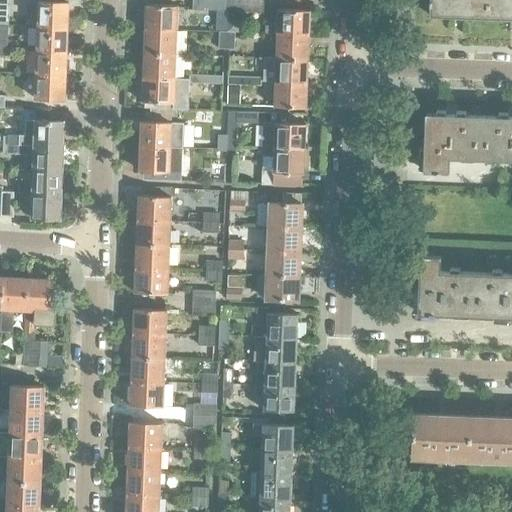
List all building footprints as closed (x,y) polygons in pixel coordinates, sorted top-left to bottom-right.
[(193,0),(194,10),(229,11),(229,0),(193,0)] [(253,0),(229,0),(229,11),(264,13),(265,0),(253,0)] [(488,16),(488,0),(431,0),(431,14),(488,16)] [(511,17),(511,0),(488,0),(488,16),(511,17)] [(37,26),(68,27),(69,2),(39,1),(37,26)] [(146,4),(145,29),(177,30),(178,5),(146,4)] [(266,32),(278,33),(310,34),(311,10),(279,9),(278,21),(267,26),(266,26),(266,32)] [(9,25),(0,24),(0,38),(8,39),(9,25)] [(37,50),(67,51),(68,27),(37,26),(37,50)] [(144,52),(176,54),(177,30),(145,29),(144,52)] [(226,49),(227,32),(219,31),(218,48),(226,49)] [(235,32),(227,32),(226,49),(234,49),(235,32)] [(277,57),(309,58),(310,34),(278,33),(277,57)] [(36,74),(66,75),(67,51),(37,50),(36,74)] [(143,76),(175,78),(176,54),(144,52),(143,76)] [(276,81),(308,82),(309,58),(277,57),(276,81)] [(35,98),(66,99),(66,75),(36,74),(35,98)] [(151,108),(176,109),(188,109),(189,83),(206,83),(207,75),(189,74),(189,79),(175,78),(143,76),(141,101),(151,102),(151,108)] [(223,76),(207,75),(206,83),(223,84),(223,76)] [(241,84),(244,84),(245,76),(228,76),(227,84),(241,84)] [(245,76),(244,84),(261,85),(262,77),(245,76)] [(275,107),(307,108),(308,82),(276,81),(275,107)] [(227,84),(227,103),(240,103),(241,84),(227,84)] [(140,144),(171,146),(172,122),(176,122),(176,109),(151,108),(150,121),(141,121),(140,144)] [(227,149),(236,149),(237,123),(258,123),(258,111),(229,110),(228,134),(227,149)] [(451,157),(485,158),(487,115),(428,112),(425,169),(450,170),(451,157)] [(485,158),(511,159),(511,115),(487,115),(485,158)] [(34,146),(66,147),(67,122),(35,121),(34,146)] [(263,146),(275,146),(306,147),(307,123),(264,121),(263,146)] [(7,145),(19,145),(20,135),(7,134),(7,145)] [(217,134),(217,149),(227,149),(228,134),(217,134)] [(170,170),(171,146),(140,144),(139,170),(150,170),(150,179),(182,181),(183,171),(170,170)] [(33,169),(65,170),(66,147),(34,146),(19,145),(7,145),(7,152),(34,154),(33,169)] [(310,148),(306,148),(306,147),(275,146),(275,166),(266,166),(265,181),(288,182),(289,172),(305,172),(305,170),(309,170),(310,148)] [(227,149),(227,164),(226,183),(236,183),(236,149),(227,149)] [(32,194),(64,195),(65,170),(33,169),(32,194)] [(153,185),(153,194),(170,195),(170,186),(153,185)] [(15,193),(3,193),(2,216),(14,217),(15,193)] [(64,195),(32,194),(31,217),(63,219),(64,195)] [(138,194),(137,218),(169,219),(170,195),(153,194),(138,194)] [(229,210),(245,211),(245,200),(230,199),(229,210)] [(272,226),(303,227),(304,202),(273,201),(272,226)] [(203,222),(219,223),(220,213),(203,212),(203,222)] [(136,242),(168,243),(169,219),(137,218),(136,242)] [(219,233),(219,223),(203,222),(202,232),(219,233)] [(270,249),(301,251),(303,227),(272,226),(270,249)] [(228,249),(243,249),(244,239),(228,239),(228,249)] [(135,266),(167,267),(168,243),(136,242),(135,266)] [(243,259),(243,249),(228,249),(228,259),(243,259)] [(269,273),(300,275),(301,251),(270,249),(269,273)] [(478,314),(480,272),(442,270),(442,255),(421,255),(419,312),(478,314)] [(206,260),(206,270),(222,270),(222,260),(206,260)] [(167,267),(135,266),(134,291),(166,292),(167,267)] [(222,270),(206,270),(206,281),(222,281),(222,270)] [(478,314),(511,315),(511,272),(480,272),(478,314)] [(300,275),(269,273),(268,298),(299,299),(300,275)] [(14,310),(27,310),(29,278),(5,277),(2,331),(12,331),(14,310)] [(54,280),(29,278),(27,310),(35,311),(34,324),(54,325),(55,308),(52,308),(54,280)] [(192,300),(214,301),(215,288),(193,287),(192,300)] [(226,299),(242,299),(242,288),(226,288),(226,299)] [(213,314),(214,301),(192,300),(191,313),(213,314)] [(133,331),(165,333),(166,308),(134,307),(133,331)] [(256,335),(297,337),(298,312),(268,311),(268,307),(257,307),(256,325),(257,325),(256,335)] [(219,320),(219,335),(229,335),(229,321),(219,320)] [(198,325),(198,335),(215,336),(215,326),(198,325)] [(132,355),(164,357),(165,333),(133,331),(132,355)] [(215,336),(198,335),(198,345),(214,346),(215,336)] [(229,335),(219,335),(218,350),(228,350),(229,335)] [(296,363),(296,361),(297,337),(256,335),(256,339),(254,339),(254,361),(266,362),(296,363)] [(50,340),(36,339),(23,339),(22,365),(49,366),(50,340)] [(131,379),(163,380),(164,357),(132,355),(131,379)] [(265,384),(295,385),(296,363),(266,362),(265,384)] [(223,383),(233,383),(234,369),(223,368),(223,383)] [(201,373),(201,383),(218,384),(218,374),(201,373)] [(163,380),(131,379),(130,404),(162,405),(163,380)] [(218,384),(201,383),(201,393),(218,394),(218,384)] [(233,398),(233,383),(223,383),(222,397),(233,398)] [(13,384),(12,409),(44,410),(45,385),(13,384)] [(294,409),(295,385),(265,384),(264,408),(294,409)] [(193,414),(217,415),(217,402),(193,401),(193,414)] [(11,433),(43,434),(44,410),(12,409),(11,433)] [(413,456),(469,458),(471,415),(414,413),(413,456)] [(216,428),(217,415),(193,414),(192,426),(216,428)] [(469,458),(511,459),(511,416),(471,415),(469,458)] [(129,419),(128,444),(161,446),(162,421),(129,419)] [(263,447),(293,448),(294,424),(264,422),(264,423),(253,423),(252,434),(263,434),(263,447)] [(220,446),(230,447),(231,432),(221,432),(220,446)] [(10,457),(42,458),(43,434),(11,433),(10,457)] [(194,448),(210,449),(211,439),(194,438),(194,448)] [(127,468),(160,470),(161,446),(128,444),(127,468)] [(229,462),(230,447),(220,446),(219,461),(229,462)] [(262,471),(292,472),(293,448),(263,447),(262,471)] [(210,459),(210,449),(194,448),(193,458),(210,459)] [(9,481),(42,482),(42,458),(10,457),(9,481)] [(126,492),(159,494),(160,470),(127,468),(126,492)] [(261,495),(291,496),(292,472),(262,471),(261,495)] [(218,494),(228,495),(229,480),(219,480),(218,494)] [(8,505),(41,506),(42,482),(9,481),(8,505)] [(192,496),(209,497),(209,488),(193,486),(192,496)] [(125,511),(158,511),(159,494),(126,492),(125,511)] [(228,509),(228,495),(218,494),(218,509),(228,509)] [(259,511),(290,511),(291,496),(261,495),(259,511)] [(208,507),(209,497),(192,496),(191,506),(208,507)]
